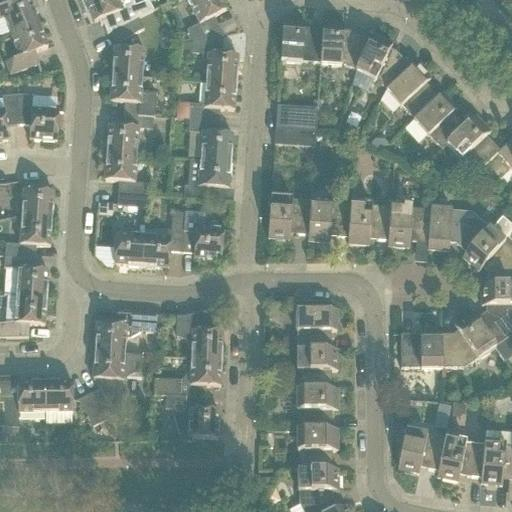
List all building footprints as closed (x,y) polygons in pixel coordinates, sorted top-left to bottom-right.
[(0,0),(0,23),(4,22),(8,35),(37,24),(28,0),(0,0)] [(148,2),(134,7),(131,0),(84,0),(94,24),(98,23),(100,27),(103,26),(106,36),(111,34),(137,20),(137,19),(152,14),(148,2)] [(213,19),(226,13),(219,0),(189,0),(185,2),(198,27),(187,32),(191,44),(223,37),(213,19)] [(117,45),(143,31),(137,20),(111,34),(117,45)] [(304,31),(304,25),(282,23),(280,64),(300,65),(300,62),(318,63),(318,67),(320,67),(323,26),(322,26),(322,32),(304,31)] [(34,55),(47,50),(37,24),(8,35),(17,61),(5,65),(9,77),(38,66),(34,55)] [(344,33),(344,28),(323,26),(320,67),(339,69),(340,64),(354,71),(354,74),(355,75),(373,37),(372,39),(361,34),(360,38),(350,33),(344,33)] [(237,58),(222,57),(223,37),(191,44),(184,45),(183,56),(206,57),(204,84),(235,86),(237,58)] [(390,51),(392,47),(373,37),(355,75),(374,83),(376,79),(387,91),(414,67),(406,59),(403,62),(396,54),(390,51)] [(145,52),(134,51),(114,50),(112,77),(143,80),(145,52)] [(426,86),(430,82),(415,66),(414,67),(387,91),(386,92),(413,123),(443,96),(443,95),(438,99),(426,86)] [(142,95),(143,80),(112,77),(110,105),(124,106),(123,118),(153,120),(155,120),(156,96),(142,95)] [(233,113),(235,86),(204,84),(203,107),(189,106),(188,122),(219,124),(220,112),(233,113)] [(453,115),(457,111),(443,96),(413,123),(427,138),(429,136),(442,151),(476,119),(475,119),(465,129),(453,115)] [(6,129),(17,128),(17,97),(0,99),(1,112),(0,112),(0,143),(7,143),(6,129)] [(31,112),(32,98),(20,97),(17,97),(17,128),(29,128),(29,142),(56,144),(58,114),(31,112)] [(176,105),(176,121),(188,122),(189,106),(176,105)] [(317,111),(297,110),(277,108),(275,132),(315,135),(317,111)] [(152,132),(153,120),(123,118),(122,130),(108,129),(106,156),(137,158),(139,131),(152,132)] [(486,139),(490,135),(476,119),(442,151),(445,148),(455,159),(457,157),(474,175),(496,155),(496,156),(499,153),(486,139)] [(218,136),(219,124),(188,122),(187,134),(200,134),(198,162),(230,164),(232,137),(218,136)] [(314,151),(315,135),(275,132),(274,148),(294,149),(314,151)] [(511,141),(499,153),(496,156),(509,170),(511,167),(511,141)] [(135,185),(137,158),(106,156),(104,183),(118,184),(117,196),(148,198),(148,186),(135,185)] [(183,188),(182,201),(193,201),(213,203),(214,191),(228,192),(230,164),(198,162),(197,189),(187,188),(183,188)] [(471,187),(467,183),(460,190),(470,192),(471,187)] [(51,222),(53,195),(23,193),(21,220),(51,222)] [(147,210),(148,198),(117,196),(116,209),(147,210)] [(311,203),(290,202),(270,200),(267,241),(289,242),(289,236),(308,237),(307,244),(308,244),(311,203)] [(348,246),(350,206),(311,203),(308,244),(329,245),(329,239),(348,240),(347,246),(348,246)] [(99,205),(98,217),(112,218),(113,206),(99,205)] [(387,249),(390,208),(350,206),(348,246),(369,248),(369,242),(387,243),(387,249)] [(427,252),(430,211),(390,208),(387,249),(409,251),(409,245),(427,246),(427,252)] [(451,215),(451,212),(430,211),(427,252),(448,253),(449,246),(455,246),(466,255),(462,260),(489,229),(488,229),(487,231),(470,216),(451,215)] [(184,215),(171,214),(170,240),(143,239),(141,269),(168,271),(169,254),(181,255),(182,246),(184,215)] [(207,231),(205,216),(184,215),(182,246),(181,255),(193,256),(193,261),(221,263),(222,246),(230,247),(231,234),(223,233),(207,231)] [(0,249),(0,255),(4,255),(3,258),(34,260),(35,248),(49,249),(51,222),(21,220),(19,247),(4,246),(4,249),(0,249)] [(511,251),(503,244),(504,243),(489,229),(462,260),(478,274),(481,270),(486,274),(486,287),(480,287),(480,288),(511,287),(511,251)] [(143,239),(136,238),(116,237),(114,267),(141,269),(143,239)] [(3,258),(3,270),(5,270),(3,298),(6,298),(16,299),(46,301),(47,273),(33,272),(34,260),(3,258)] [(494,349),(511,336),(511,287),(480,288),(481,309),(485,309),(485,315),(475,321),(472,316),(472,317),(494,349)] [(0,340),(28,340),(29,327),(44,328),(46,301),(16,299),(14,325),(0,326),(0,340)] [(336,312),(328,312),(328,304),(294,304),(294,312),(295,312),(296,353),(337,352),(330,352),(330,334),(336,334),(336,312)] [(209,323),(214,319),(213,314),(183,321),(177,321),(176,340),(190,346),(190,361),(221,362),(222,335),(208,334),(209,323)] [(158,332),(159,319),(111,316),(110,328),(96,327),(94,354),(124,356),(125,341),(130,341),(141,335),(142,331),(158,332)] [(463,370),(494,349),(472,317),(454,329),(457,333),(452,337),(441,337),(441,331),(440,331),(441,372),(463,370)] [(420,372),(441,372),(440,331),(419,331),(419,337),(400,337),(400,371),(420,371),(420,372)] [(331,374),(337,374),(337,352),(296,353),(296,393),(337,392),(331,392),(331,374)] [(124,357),(124,356),(94,354),(92,381),(94,382),(99,391),(89,397),(103,423),(114,418),(112,414),(120,410),(123,378),(128,378),(139,373),(140,358),(124,357)] [(219,389),(221,362),(190,361),(189,376),(187,376),(181,383),(154,382),(154,399),(175,399),(205,401),(206,389),(219,389)] [(45,415),(72,414),(72,384),(44,385),(45,415)] [(18,415),(45,415),(44,385),(17,385),(17,399),(5,400),(6,447),(18,447),(18,415)] [(331,413),(337,413),(337,392),(296,393),(296,433),(337,432),(331,432),(331,413)] [(273,409),(274,397),(261,396),(260,408),(273,409)] [(92,429),(103,423),(89,397),(78,402),(92,429)] [(205,401),(175,399),(154,399),(166,400),(165,412),(171,413),(181,444),(191,445),(192,440),(217,441),(218,413),(205,413),(205,401)] [(331,454),(337,454),(337,432),(296,433),(297,473),(338,472),(332,472),(331,454)] [(427,437),(427,436),(406,432),(397,472),(418,476),(420,470),(438,474),(436,480),(437,480),(445,440),(445,441),(427,437)] [(466,445),(445,440),(437,480),(457,484),(459,477),(465,479),(480,480),(480,486),(484,446),(484,447),(466,445)] [(511,449),(505,449),(505,448),(484,446),(480,486),(501,488),(502,482),(511,483),(511,449)] [(332,494),(338,494),(338,472),(297,473),(297,494),(298,494),(298,506),(301,511),(337,511),(345,509),(345,508),(337,511),(332,500),(332,494)]
